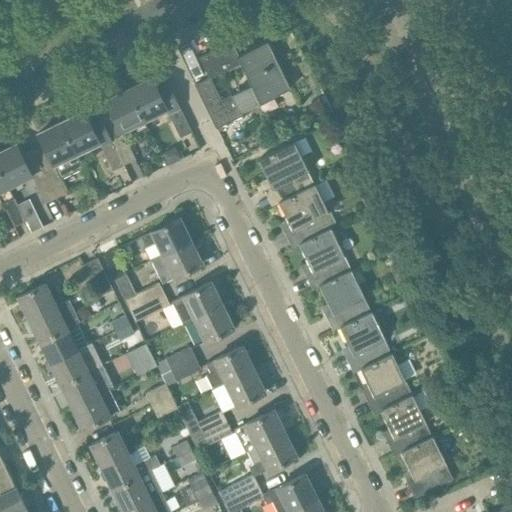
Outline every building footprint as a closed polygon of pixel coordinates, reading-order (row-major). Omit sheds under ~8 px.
[(267,40),(238,55),(231,41),(199,56),(209,77),(195,84),(216,128),(243,115),(239,106),(259,96),(262,102),(291,87),(267,40)] [(129,88),(148,127),(160,121),(157,114),(167,109),(180,137),(192,131),(168,83),(157,88),(152,77),(129,88)] [(148,127),(129,88),(106,100),(121,132),(128,128),(131,135),(148,127)] [(312,102),(310,108),(314,115),(325,110),(319,99),(312,102)] [(61,122),(77,153),(99,142),(113,170),(125,164),(113,140),(103,120),(102,121),(99,114),(89,120),(85,110),(61,122)] [(77,153),(61,122),(38,133),(54,165),(54,164),(56,168),(45,173),(57,198),(68,192),(61,179),(84,168),(77,153)] [(123,135),(113,140),(125,164),(136,159),(123,135)] [(272,205),(279,202),(313,186),(307,172),(309,171),(294,142),(258,159),(269,181),(273,180),(275,185),(265,191),(272,205)] [(45,203),(57,198),(45,173),(33,149),(22,154),(17,143),(0,151),(0,166),(9,186),(32,175),(45,203)] [(0,190),(9,186),(0,166),(0,190)] [(292,247),(300,244),(329,229),(330,228),(338,225),(330,210),(328,211),(315,185),(313,186),(279,202),(290,223),(293,221),(296,227),(285,232),(292,247)] [(372,195),(364,199),(369,210),(377,206),(372,195)] [(26,221),(14,197),(3,202),(15,227),(26,221)] [(377,206),(369,210),(374,220),(382,216),(377,206)] [(38,216),(26,221),(31,232),(43,226),(38,216)] [(141,236),(146,247),(144,248),(151,261),(152,260),(161,256),(165,254),(166,253),(192,241),(180,217),(141,236)] [(330,228),(329,229),(300,244),(310,265),(314,263),(316,268),(305,274),(313,289),(320,285),(349,271),(342,257),(344,256),(330,228)] [(203,263),(192,241),(152,260),(163,283),(175,277),(203,263)] [(116,280),(127,275),(115,249),(104,254),(116,280)] [(91,289),(109,280),(98,257),(83,264),(94,286),(91,288),(91,289)] [(320,285),(330,306),(334,304),(337,310),(326,315),(333,330),(340,327),(369,312),(363,298),(364,298),(357,284),(365,280),(359,266),(351,270),(349,271),(320,285)] [(116,280),(131,310),(164,294),(158,281),(136,292),(127,275),(116,280)] [(405,279),(403,287),(406,294),(418,289),(412,276),(405,279)] [(109,280),(91,289),(95,297),(113,289),(109,280)] [(195,318),(223,304),(211,281),(184,294),(171,301),(182,324),(195,318)] [(30,318),(56,306),(45,283),(18,296),(30,318)] [(164,294),(131,310),(136,321),(170,304),(164,294)] [(56,306),(30,318),(40,340),(67,327),(78,322),(80,321),(69,300),(56,306)] [(223,304),(195,318),(207,341),(234,327),(223,304)] [(354,372),(361,368),(390,354),(383,340),(385,340),(371,312),(369,312),(340,327),(351,348),(354,346),(357,352),(346,357),(354,372)] [(111,321),(116,331),(130,324),(125,314),(111,321)] [(433,320),(422,325),(427,336),(438,331),(433,320)] [(78,322),(67,327),(40,340),(51,363),(89,344),(78,322)] [(134,333),(130,324),(116,331),(120,340),(134,333)] [(51,363),(62,384),(89,372),(89,371),(103,364),(92,343),(89,344),(51,363)] [(156,362),(158,365),(162,375),(196,358),(190,345),(156,362)] [(227,382),(254,368),(243,345),(215,358),(206,363),(210,371),(206,374),(213,389),(227,382)] [(381,410),(410,395),(403,382),(405,381),(391,353),(390,354),(361,368),(371,389),(375,387),(378,393),(367,398),(374,413),(381,410)] [(152,368),(148,358),(132,365),(137,375),(152,368)] [(196,358),(162,375),(166,381),(168,385),(202,368),(196,358)] [(89,372),(62,384),(73,407),(100,394),(110,389),(114,387),(103,365),(89,372)] [(254,368),(227,382),(238,405),(265,391),(254,368)] [(166,381),(145,392),(152,405),(172,395),(167,386),(168,385),(166,381)] [(120,410),(110,389),(100,394),(73,407),(83,429),(110,415),(120,410)] [(381,410),(394,437),(387,440),(394,455),(401,451),(431,437),(424,423),(426,422),(420,409),(431,404),(424,389),(413,395),(412,394),(410,395),(381,410)] [(178,407),(177,406),(172,395),(152,405),(158,417),(178,407)] [(178,407),(187,424),(193,438),(228,421),(222,409),(198,421),(188,401),(177,406),(178,407)] [(258,446),(286,433),(274,409),(234,429),(245,452),(258,445),(258,446)] [(228,421),(193,438),(199,449),(233,432),(228,421)] [(102,466),(128,453),(117,431),(91,444),(102,466)] [(286,433),(258,446),(264,458),(253,464),(258,474),(270,469),(297,455),(286,433)] [(433,436),(431,437),(401,451),(412,473),(416,471),(418,476),(407,482),(415,497),(451,479),(445,465),(447,464),(433,436)] [(172,446),(177,456),(191,449),(187,439),(172,446)] [(196,459),(191,449),(177,456),(182,466),(196,459)] [(128,453),(102,466),(113,488),(160,464),(155,453),(134,464),(128,453)] [(0,492),(15,485),(4,462),(0,463),(0,492)] [(160,464),(113,488),(123,509),(161,490),(151,469),(161,465),(160,464)] [(253,473),(219,490),(224,502),(259,485),(253,473)] [(268,492),(277,511),(283,511),(288,510),(317,496),(305,473),(277,487),(268,492)] [(0,511),(14,511),(26,506),(15,485),(0,492),(0,511)] [(197,491),(194,485),(182,491),(189,505),(199,500),(206,496),(213,493),(209,485),(197,491)] [(259,485),(224,502),(229,511),(233,511),(265,496),(259,485)] [(124,511),(172,511),(161,490),(123,509),(124,511)] [(218,503),(213,493),(206,496),(199,500),(204,510),(218,503)] [(324,511),(317,496),(288,510),(289,511),(324,511)]
